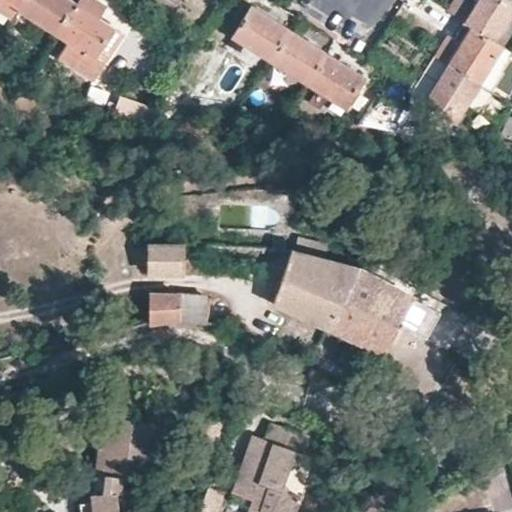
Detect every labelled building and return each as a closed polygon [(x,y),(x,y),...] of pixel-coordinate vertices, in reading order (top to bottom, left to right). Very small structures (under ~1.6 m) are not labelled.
[(6,0),(0,0),(0,13),(11,20),(18,8),(6,0)] [(47,26),(55,30),(73,1),(70,0),(23,0),(18,8),(30,15),(47,26)] [(73,0),(73,1),(55,30),(68,39),(56,59),(90,81),(103,61),(92,54),(111,25),(96,15),(104,3),(99,0),(73,0)] [(474,4),(468,0),(450,0),(444,11),(461,22),(474,4)] [(511,10),(511,7),(500,0),(476,0),(474,4),(481,8),(469,27),(492,42),(509,16),(511,10)] [(481,8),(474,4),(461,22),(469,27),(481,8)] [(230,34),(268,59),(287,28),(249,6),(230,34)] [(47,26),(30,15),(20,30),(37,41),(47,26)] [(511,29),(511,17),(509,16),(492,42),(500,48),(511,29)] [(122,32),(111,25),(92,54),(103,61),(122,32)] [(476,86),(500,48),(492,42),(469,27),(459,44),(446,35),(431,58),(444,66),(476,86)] [(287,28),(268,59),(305,83),(324,52),(287,28)] [(324,52),(305,83),(343,106),(362,76),(324,52)] [(476,86),(444,66),(431,58),(408,93),(452,122),(476,86)] [(270,77),(260,71),(254,81),(265,87),(270,77)] [(408,93),(394,85),(386,98),(400,106),(408,93)] [(386,98),(375,92),(355,124),(397,131),(398,131),(410,112),(400,106),(386,98)] [(119,98),(115,115),(146,122),(150,105),(119,98)] [(511,134),(511,119),(507,117),(500,137),(509,141),(511,134)] [(327,243),(297,234),(292,251),(322,259),(327,243)] [(180,246),(149,245),(149,270),(181,271),(180,246)] [(325,330),(357,269),(322,259),(292,251),(273,305),(325,330)] [(462,327),(357,269),(325,330),(341,337),(338,346),(344,350),(350,342),(381,357),(396,328),(413,337),(450,348),(462,327)] [(183,295),(148,294),(148,321),(183,319),(206,322),(207,315),(202,315),(204,297),(183,295)] [(157,459),(162,417),(137,414),(137,419),(124,417),(125,412),(102,409),(98,442),(102,442),(101,447),(97,446),(95,467),(104,469),(102,491),(96,492),(96,511),(141,511),(139,488),(124,490),(125,477),(144,479),(146,459),(157,459)] [(309,435),(268,421),(263,438),(251,433),(230,491),(250,498),(247,506),(266,511),(294,511),(300,496),(283,489),(296,452),(303,454),(309,435)] [(96,511),(96,492),(76,493),(77,511),(96,511)]
